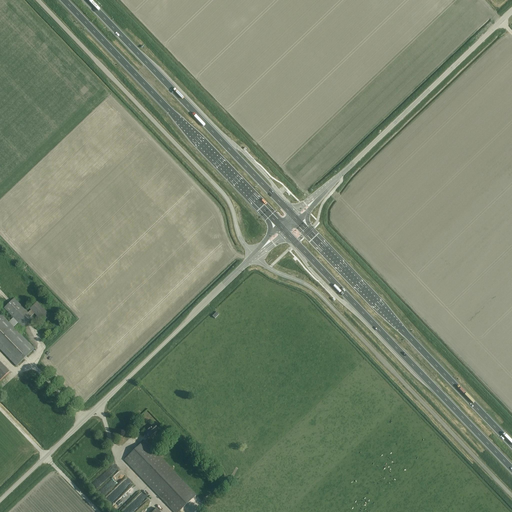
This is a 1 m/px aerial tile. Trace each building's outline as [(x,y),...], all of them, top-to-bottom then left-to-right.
[(31,316),(28,313),(14,298),(12,300),(4,308),(13,318),(11,320),(9,322),(0,313),(0,349),(16,366),(34,349),(14,327),(18,323),(23,328),(33,318),(31,316)] [(28,313),(31,316),(35,313),(42,321),(48,315),(37,303),(30,309),(31,310),(28,313)] [(0,381),(10,372),(0,362),(0,381)] [(149,437),(145,441),(149,446),(154,441),(151,438),(159,431),(153,424),(145,432),(149,437)] [(178,511),(196,495),(149,446),(145,441),(144,441),(125,460),(174,511),(178,511)] [(102,495),(112,484),(108,480),(97,490),(102,495)]
